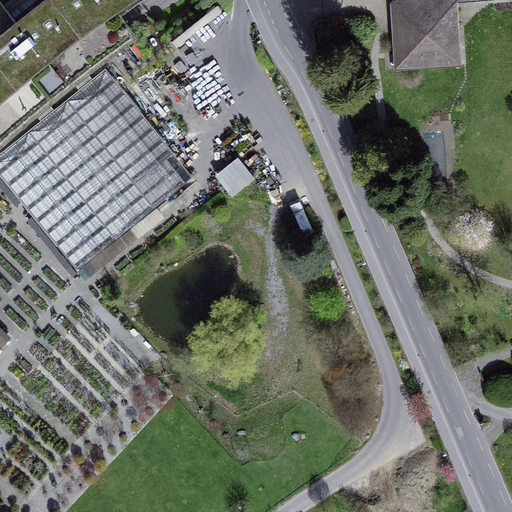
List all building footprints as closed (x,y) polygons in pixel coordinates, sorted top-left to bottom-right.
[(0,142),(34,112),(47,102),(73,81),(85,71),(133,37),(113,9),(126,0),(51,0),(39,9),(34,3),(24,11),(14,18),(4,6),(2,3),(0,4),(0,142)] [(34,3),(39,9),(51,0),(11,0),(4,6),(14,18),(24,11),(34,3)] [(420,31),(418,0),(407,0),(406,0),(395,0),(392,4),(394,33),(420,31)] [(406,0),(407,0),(418,0),(420,31),(394,33),(396,69),(457,65),(452,0),(406,0)] [(463,0),(452,0),(457,65),(461,65),(457,0),(463,0)] [(167,159),(174,153),(106,69),(92,80),(85,71),(73,81),(80,90),(54,110),(47,102),(34,112),(41,121),(0,154),(0,174),(77,270),(186,183),(167,159)] [(186,183),(193,177),(174,153),(167,159),(186,183)] [(220,173),(237,196),(261,178),(244,155),(220,173)] [(0,350),(15,335),(0,320),(0,350)]
